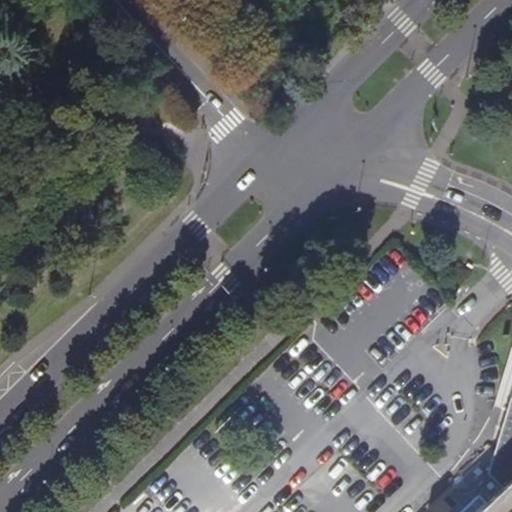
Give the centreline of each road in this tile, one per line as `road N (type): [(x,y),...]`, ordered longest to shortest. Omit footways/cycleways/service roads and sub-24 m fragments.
road 1 (secondary): [(0,501),(275,225)]
road 2 (secondary): [(266,163),(0,426)]
road 3 (secondary): [(337,161),(501,0)]
road 4 (tertiary): [(115,0),(266,163)]
road 5 (tertiary): [(337,161),(436,192),(511,232)]
road 6 (secondary): [(429,0),(329,99)]
